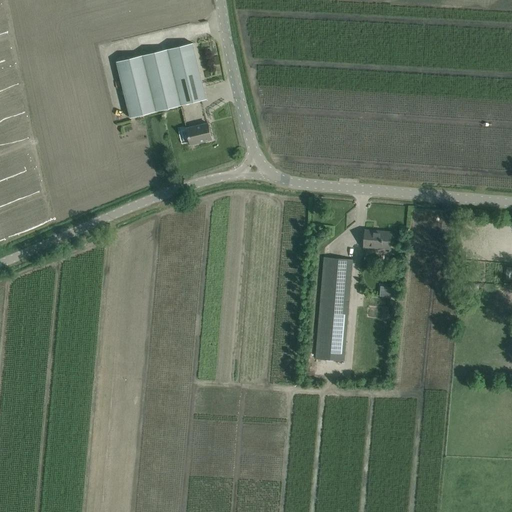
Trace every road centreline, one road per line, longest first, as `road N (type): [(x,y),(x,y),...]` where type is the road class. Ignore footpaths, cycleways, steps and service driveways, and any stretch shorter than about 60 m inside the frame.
road 1 (unclassified): [(0,263),(128,206),(236,173)]
road 2 (unclassified): [(270,175),(511,203)]
road 3 (unclassified): [(255,152),(219,0)]
